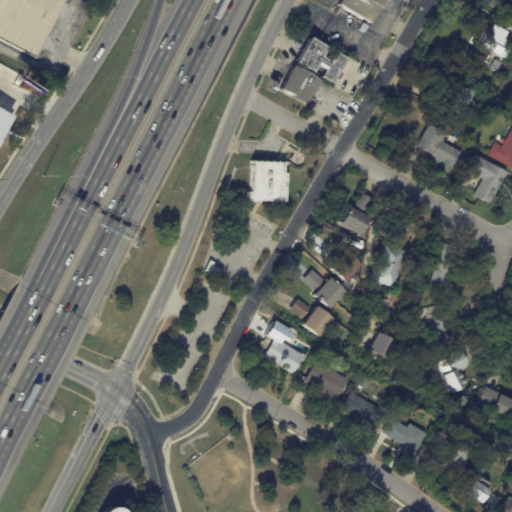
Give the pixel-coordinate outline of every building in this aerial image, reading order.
[(0,0),(65,0),(36,59),(0,40),(0,0)] [(385,0),(381,8),(380,8),(372,24),(338,5),(340,0),(385,0)] [(511,0),(511,13),(510,17),(479,0),(511,0)] [(511,31),(496,23),(499,18),(511,25),(511,31)] [(495,25),(508,32),(504,39),(507,41),(506,44),(511,47),(506,59),(477,42),(483,31),(489,35),(495,25)] [(333,84),(322,78),(326,70),(318,66),(314,73),(296,63),(310,38),(327,48),(323,56),(331,60),(336,52),(347,59),(333,84)] [(496,60),(500,62),(501,60),(510,65),(504,75),(500,73),(498,76),(494,73),(496,70),(491,67),(496,60)] [(295,66),(320,81),(308,101),(306,100),(304,102),(281,88),(294,65),(295,66)] [(467,117),(449,107),(446,111),(438,106),(444,96),(423,83),(432,68),(473,93),(469,99),(475,103),(467,117)] [(0,105),(0,146),(17,115),(0,105)] [(442,132),(446,135),(443,140),(444,141),(443,142),(460,153),(447,175),(436,168),(438,165),(429,159),(431,155),(416,146),(429,125),(442,132)] [(511,168),(488,156),(495,143),(502,147),(511,127),(511,168)] [(506,173),(489,205),(473,196),(482,179),(465,170),(474,155),(506,173)] [(266,162),(284,162),(283,174),(286,174),(285,203),(259,202),(259,204),(247,203),(247,193),(250,193),(251,161),(266,162)] [(369,199),(361,215),(368,219),(359,235),(339,225),(348,208),(352,210),(360,194),(369,199)] [(447,246),(459,249),(444,295),(428,289),(435,268),(429,266),(432,257),(437,259),(442,244),(447,246)] [(401,252),(395,274),(396,274),(395,280),(393,280),(389,294),(369,288),(370,282),(367,281),(370,270),(375,272),(382,246),(388,248),(389,245),(396,247),(396,250),(401,252)] [(326,263),(338,250),(342,254),(343,253),(358,266),(343,283),(328,269),(330,266),(326,263)] [(220,273),(217,279),(204,272),(210,261),(214,263),(212,266),(221,271),(220,273)] [(342,293),(326,310),(311,296),(314,293),(301,281),(310,270),(324,283),(327,279),(330,283),(331,282),(334,284),(333,285),(342,293)] [(316,339),(300,327),(303,323),(288,311),(296,300),(312,311),(314,308),(330,319),(316,339)] [(450,311),(457,343),(433,348),(427,320),(422,321),(419,310),(439,306),(440,313),(450,311)] [(377,334),(394,343),(384,361),(367,351),(376,334),(377,334)] [(279,343),(303,357),(292,375),(262,357),(273,339),(279,343)] [(463,351),(471,365),(461,371),(470,385),(453,395),(436,365),(462,350),(463,351)] [(313,388),(303,382),(315,361),(347,381),(331,409),(316,400),(321,392),(313,388)] [(487,388),(511,399),(511,418),(511,421),(506,418),(504,423),(490,416),(493,411),(478,404),(486,387),(487,388)] [(358,397),(384,414),(373,431),(360,423),(359,425),(347,417),(348,416),(339,411),(350,393),(358,397)] [(404,454),(402,453),(404,447),(390,439),(385,448),(376,443),(394,411),(412,422),(411,425),(426,435),(412,459),(404,454)] [(432,423),(427,420),(431,414),(435,416),(432,423)] [(470,453),(472,454),(453,484),(424,466),(432,454),(447,463),(450,457),(449,456),(456,444),(470,453)] [(474,482),(490,492),(481,506),(460,492),(468,479),(474,482)] [(511,511),(499,511),(508,498),(511,500),(511,511)]
